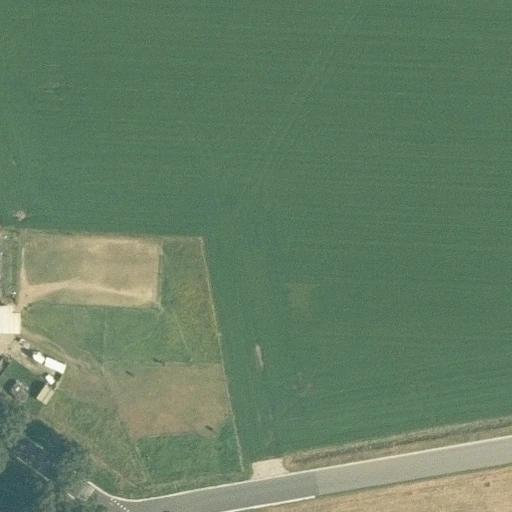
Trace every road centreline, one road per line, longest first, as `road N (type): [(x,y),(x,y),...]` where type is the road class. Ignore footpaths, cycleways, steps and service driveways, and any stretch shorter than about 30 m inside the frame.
road 1 (unclassified): [(143,511),(511,444)]
road 2 (tertiary): [(107,511),(0,433)]
